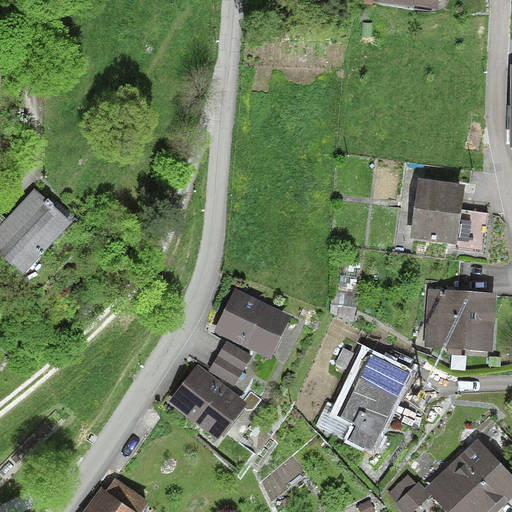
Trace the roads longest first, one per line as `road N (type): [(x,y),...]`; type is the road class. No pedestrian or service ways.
road 1 (residential): [(56,511),(169,348),(208,269),(233,0)]
road 2 (residential): [(511,206),(496,130),(497,0)]
